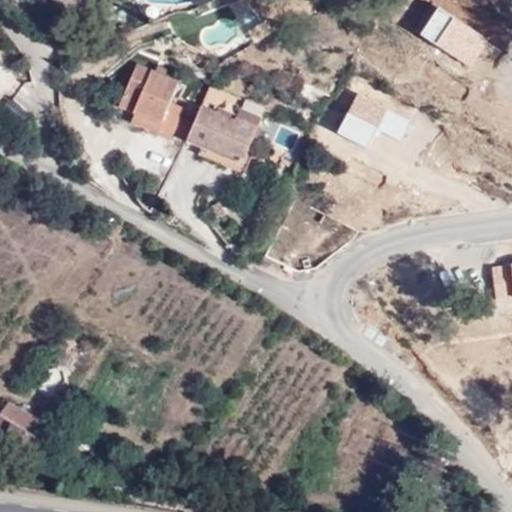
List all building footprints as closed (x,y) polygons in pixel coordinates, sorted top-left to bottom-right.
[(54,0),(52,3),(73,19),(84,0),(54,0)] [(117,112),(130,118),(156,130),(152,140),(167,148),(169,143),(181,116),(169,110),(178,89),(136,71),(117,112)] [(466,129),(448,112),(431,129),(450,148),(466,129)] [(197,113),(193,122),(181,148),(198,156),(237,175),(254,138),(233,129),(231,128),(197,113)] [(193,122),(181,116),(169,143),(181,148),(193,122)] [(156,130),(130,118),(125,128),(152,140),(156,130)] [(235,119),(231,128),(233,129),(254,138),(258,129),(235,119)] [(268,143),(287,154),(299,134),(281,123),(268,143)] [(237,175),(198,156),(193,165),(239,187),(242,177),(237,175)] [(50,365),(35,387),(51,397),(65,376),(50,365)] [(39,435),(32,430),(41,419),(10,402),(0,413),(0,444),(1,445),(0,446),(0,450),(23,463),(31,449),(39,435)] [(62,418),(56,429),(94,451),(102,442),(62,418)] [(31,449),(44,457),(52,442),(39,435),(31,449)]
